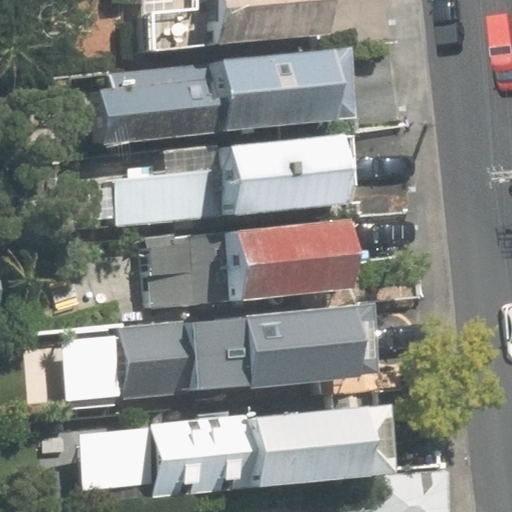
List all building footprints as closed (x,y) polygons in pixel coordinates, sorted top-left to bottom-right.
[(296,37),(292,0),(183,0),(188,47),(296,37)] [(300,125),(292,49),(191,59),(193,78),(75,89),(80,145),(300,125)] [(308,209),(301,140),(200,149),(202,171),(102,181),(106,228),(308,209)] [(318,291),(311,221),(134,238),(141,308),(318,291)] [(325,380),(318,306),(106,326),(114,400),(325,380)] [(339,478),(332,407),(55,434),(60,495),(140,487),(141,497),(339,478)] [(359,475),(361,511),(426,511),(425,472),(359,475)]
